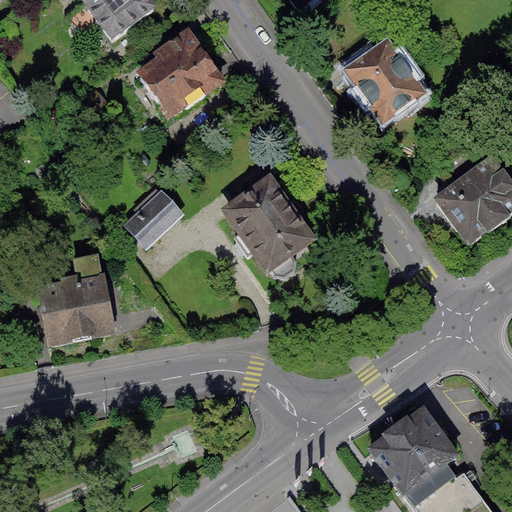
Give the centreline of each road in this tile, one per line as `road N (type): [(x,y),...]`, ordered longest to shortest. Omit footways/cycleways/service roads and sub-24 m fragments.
road 1 (residential): [(226,0),(456,326)]
road 2 (residential): [(0,410),(215,374),(254,376),(284,395),(316,433)]
road 3 (tertiary): [(316,433),(456,326)]
road 4 (tertiary): [(210,511),(316,433)]
